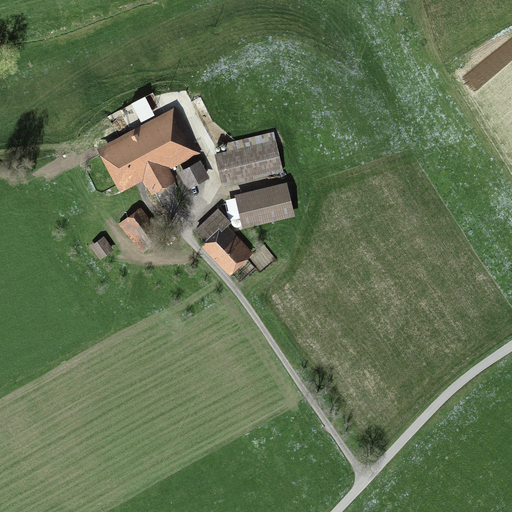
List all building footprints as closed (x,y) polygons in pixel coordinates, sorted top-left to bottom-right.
[(107,151),(123,181),(146,170),(156,189),(170,181),(164,170),(197,154),(176,115),(107,151)] [(276,138),(217,152),(224,182),(283,169),(276,138)] [(206,176),(199,164),(183,172),(189,185),(206,176)] [(287,188),(239,200),(244,224),(293,213),(287,188)] [(227,225),(230,222),(219,209),(196,230),(231,266),(250,249),(227,225)] [(126,219),(126,220),(121,223),(135,251),(156,239),(141,211),(126,219)] [(94,247),(101,257),(112,249),(104,239),(94,247)]
